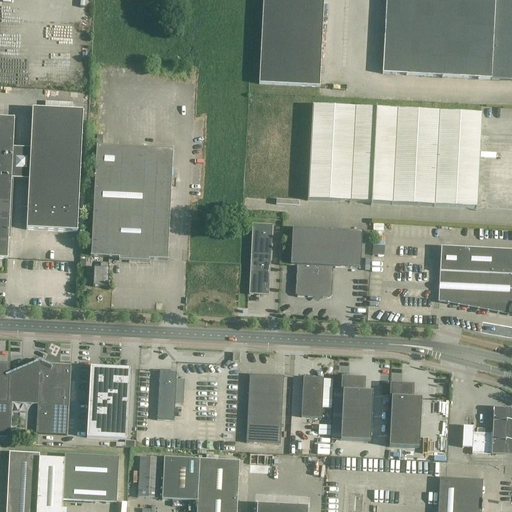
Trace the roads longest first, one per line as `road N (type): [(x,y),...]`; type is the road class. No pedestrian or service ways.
road 1 (tertiary): [(472,359),(377,343),(0,325)]
road 2 (unknown): [(511,209),(311,200)]
road 3 (unknown): [(435,240),(435,307),(511,320)]
